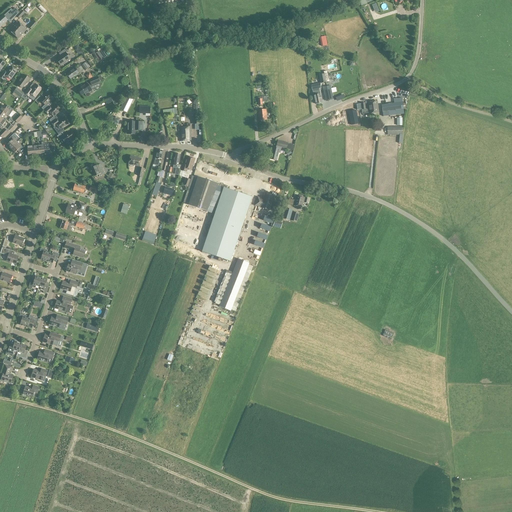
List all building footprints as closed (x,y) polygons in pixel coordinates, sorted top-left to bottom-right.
[(152,0),(154,9),(193,1),(192,0),(152,0)] [(24,7),(29,12),(33,9),(28,3),(24,7)] [(47,11),(41,5),(38,8),(44,14),(47,11)] [(3,15),(0,17),(0,27),(8,20),(10,22),(19,12),(16,8),(13,11),(11,9),(4,16),(3,15)] [(25,20),(29,24),(34,19),(30,15),(25,20)] [(22,25),(17,21),(9,30),(13,34),(22,25)] [(13,34),(18,38),(26,29),(22,25),(13,34)] [(56,59),(61,66),(70,59),(67,54),(69,52),(66,48),(60,52),(62,55),(56,59)] [(95,54),(100,62),(104,59),(99,52),(95,54)] [(82,68),(80,65),(75,68),(67,74),(70,79),(79,73),(77,71),(82,68)] [(17,71),(11,66),(6,73),(4,71),(0,76),(0,77),(4,80),(6,76),(11,80),(17,71)] [(321,83),(326,82),(329,81),(327,71),(324,72),(324,74),(319,75),(320,78),(321,83)] [(30,79),(24,75),(17,84),(22,88),(27,82),(28,82),(30,79)] [(100,82),(97,76),(89,80),(91,85),(100,82)] [(29,88),(25,94),(29,97),(30,98),(32,95),(35,98),(42,89),(36,84),(32,90),(29,88)] [(80,95),(81,94),(81,95),(84,93),(85,94),(88,92),(91,90),(87,84),(78,90),(77,91),(80,95)] [(330,87),(323,88),(325,99),(332,98),(330,87)] [(21,98),(24,93),(17,88),(14,93),(21,98)] [(319,89),(312,90),(313,95),(315,104),(316,103),(316,104),(319,104),(319,103),(322,102),(320,94),(320,92),(319,89)] [(47,93),(43,98),(40,96),(35,101),(39,105),(42,102),(45,105),(52,98),(47,93)] [(133,99),(127,96),(120,109),(127,113),(133,99)] [(262,99),(262,104),(269,104),(268,96),(258,97),(258,99),(262,99)] [(382,105),(383,112),(403,109),(402,98),(394,99),(394,103),(382,105)] [(377,101),(361,103),(362,109),(365,109),(366,109),(368,109),(368,110),(367,110),(367,114),(369,113),(369,114),(373,113),(373,114),(375,114),(375,113),(379,113),(378,109),(377,101)] [(54,117),(61,110),(56,104),(51,109),(49,106),(44,111),(48,115),(50,113),(54,117)] [(0,110),(6,115),(10,111),(3,105),(3,106),(1,105),(0,106),(0,110)] [(178,108),(163,110),(164,116),(179,114),(178,108)] [(258,121),(267,120),(266,110),(257,111),(258,121)] [(17,123),(22,118),(19,114),(14,120),(17,123)] [(59,135),(63,133),(64,132),(62,128),(68,124),(64,118),(58,122),(56,119),(51,123),(55,127),(53,128),(59,135)] [(128,128),(127,128),(126,133),(128,133),(128,135),(135,135),(135,130),(141,131),(141,130),(144,130),(144,122),(128,122),(128,128)] [(179,131),(179,142),(191,141),(191,127),(190,127),(190,124),(187,124),(187,127),(182,127),(181,125),(179,125),(179,129),(179,131)] [(402,127),(388,127),(388,135),(402,135),(402,127)] [(8,132),(4,129),(0,133),(0,135),(2,138),(8,132)] [(63,133),(57,136),(60,141),(63,139),(65,144),(74,138),(70,132),(65,136),(63,133)] [(19,138),(16,141),(12,136),(7,141),(9,143),(7,145),(9,147),(8,148),(10,150),(18,142),(21,139),(19,138)] [(288,143),(278,140),(277,147),(287,149),(288,143)] [(10,150),(11,149),(15,153),(17,151),(19,153),(24,149),(18,142),(10,150)] [(28,153),(28,156),(33,155),(32,146),(24,147),(24,149),(22,153),(28,153)] [(278,153),(278,152),(279,147),(277,147),(276,147),(275,149),(273,148),(272,151),(270,159),(276,161),(278,153)] [(175,154),(174,157),(173,157),(172,161),(173,162),(172,165),(174,165),(173,168),(176,168),(175,174),(178,174),(181,165),(178,165),(179,163),(181,155),(175,154)] [(129,164),(139,167),(141,159),(130,156),(129,164)] [(185,165),(183,164),(181,170),(186,172),(187,169),(191,171),(195,159),(187,156),(185,165)] [(99,176),(104,174),(102,168),(99,169),(97,165),(92,168),(95,176),(98,175),(99,176)] [(155,182),(160,184),(160,183),(161,184),(164,173),(158,171),(156,177),(158,178),(157,181),(156,180),(155,182)] [(110,173),(107,179),(112,182),(115,176),(110,173)] [(189,205),(207,212),(217,184),(199,177),(189,205)] [(83,193),(85,187),(82,186),(75,184),(73,190),(83,193)] [(175,190),(165,187),(163,194),(173,196),(175,190)] [(202,252),(230,262),(252,198),(224,188),(202,252)] [(273,202),(272,202),(273,198),(266,195),(264,201),(258,199),(256,205),(269,210),(271,205),(272,205),(273,205),(273,203),(273,202)] [(308,204),(309,199),(296,195),(294,205),(302,207),(303,202),(308,204)] [(80,210),(84,211),(86,205),(79,203),(77,208),(76,207),(68,205),(66,212),(74,214),(75,210),(79,212),(80,210)] [(130,206),(124,204),(121,213),(127,215),(130,206)] [(283,218),(290,220),(292,210),(286,208),(283,218)] [(299,214),(293,212),(291,220),(297,222),(299,214)] [(73,225),(68,223),(63,221),(61,228),(71,231),(73,225)] [(281,229),(283,223),(275,221),(273,227),(281,229)] [(91,227),(77,222),(76,226),(90,231),(91,227)] [(175,249),(182,232),(177,230),(172,242),(173,242),(171,248),(175,249)] [(15,235),(13,243),(22,246),(24,238),(15,235)] [(66,242),(64,248),(74,251),(73,255),(76,256),(76,255),(78,256),(83,258),(84,254),(84,253),(85,250),(80,248),(80,246),(66,242)] [(41,260),(47,261),(49,253),(47,252),(47,250),(41,248),(39,252),(43,253),(41,260)] [(13,251),(6,249),(4,252),(5,253),(5,255),(8,256),(7,261),(12,263),(12,262),(16,264),(18,256),(14,255),(11,255),(13,251)] [(53,252),(52,254),(49,253),(47,261),(52,263),(55,256),(58,257),(59,254),(53,252)] [(228,271),(215,303),(220,305),(219,307),(230,311),(231,310),(235,311),(253,266),(248,265),(249,263),(238,259),(233,273),(228,271)] [(80,270),(83,263),(72,260),(71,264),(68,264),(66,271),(70,272),(76,274),(77,269),(80,270)] [(0,273),(1,274),(0,278),(0,280),(10,283),(12,276),(4,273),(5,270),(0,268),(0,273)] [(36,286),(39,287),(41,278),(36,276),(34,283),(30,282),(28,288),(32,289),(32,287),(35,288),(36,286)] [(41,290),(44,291),(43,292),(46,294),(48,287),(45,286),(47,280),(41,278),(39,287),(41,287),(41,290)] [(65,290),(67,291),(66,294),(74,296),(76,290),(75,290),(76,288),(78,283),(71,280),(70,284),(67,283),(63,281),(61,288),(65,290)] [(57,301),(54,308),(68,312),(69,308),(73,309),(74,306),(70,305),(72,299),(63,297),(62,301),(63,301),(62,302),(57,301)] [(27,315),(20,313),(19,318),(22,319),(20,325),(26,327),(29,318),(26,318),(27,315)] [(53,326),(59,327),(60,322),(67,324),(69,319),(57,315),(56,318),(52,317),(49,324),(53,325),(53,326)] [(34,321),(37,322),(38,319),(32,317),(31,319),(29,318),(26,327),(32,329),(34,321)] [(394,333),(386,329),(384,333),(385,333),(384,336),(391,340),(394,333)] [(52,345),(54,340),(59,341),(61,336),(50,332),(49,336),(45,334),(43,341),(47,343),(52,345)] [(15,351),(18,352),(21,343),(17,342),(18,341),(15,340),(14,343),(14,344),(13,348),(10,347),(8,353),(14,355),(15,351)] [(26,345),(21,343),(18,352),(21,353),(19,357),(26,359),(28,352),(24,351),(26,345)] [(47,362),(48,357),(52,359),(54,353),(45,350),(44,353),(39,352),(37,359),(41,360),(41,361),(47,362)] [(9,374),(11,367),(5,365),(1,376),(2,376),(1,380),(11,383),(13,375),(9,374)] [(42,368),(41,372),(38,371),(34,369),(32,377),(36,378),(35,378),(41,380),(43,375),(46,376),(48,370),(42,368)] [(33,385),(32,389),(30,388),(25,386),(23,393),(27,395),(33,397),(34,392),(37,393),(39,387),(33,385)]
